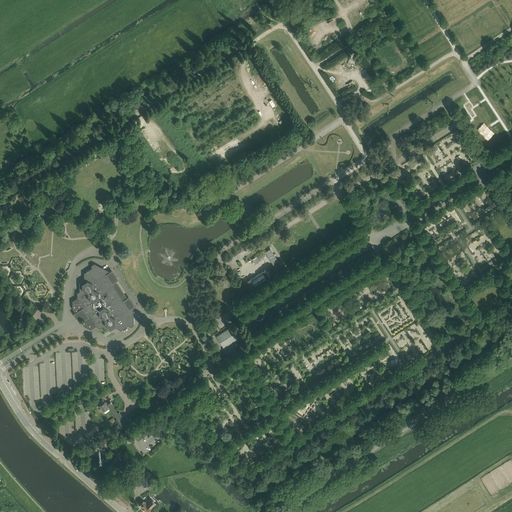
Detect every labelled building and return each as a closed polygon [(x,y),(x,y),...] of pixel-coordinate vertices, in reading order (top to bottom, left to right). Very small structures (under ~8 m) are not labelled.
[(455,170),(444,177),(447,181),(458,174),(455,170)] [(270,249),(265,253),(273,265),(278,262),(270,249)] [(271,273),(282,267),(278,262),(273,265),(268,268),(271,273)] [(124,299),(113,282),(117,280),(116,280),(111,272),(112,271),(111,271),(107,273),(97,268),(92,271),(89,270),(87,272),(87,280),(82,284),(82,290),(77,293),(77,299),(72,302),(73,308),(76,314),(76,313),(78,311),(84,320),(81,321),(81,320),(80,321),(84,326),(89,329),(94,325),(100,328),(102,327),(110,331),(115,327),(115,325),(120,327),(131,321),(130,309),(134,306),(133,306),(128,298),(128,297),(124,299)] [(255,286),(270,277),(265,269),(250,279),(255,286)] [(229,328),(216,337),(223,347),(236,339),(229,328)] [(65,342),(80,341),(80,332),(65,332),(65,342)] [(349,394),(361,388),(359,383),(346,389),(349,394)] [(245,409),(242,404),(240,405),(238,401),(236,401),(241,411),(245,409)] [(109,407),(110,408),(113,406),(110,402),(108,404),(107,402),(105,403),(104,402),(102,404),(100,402),(98,403),(103,411),(109,407)] [(127,425),(123,417),(119,412),(115,415),(123,428),(127,425)] [(144,472),(137,477),(144,488),(151,483),(144,472)] [(150,508),(155,503),(151,499),(150,500),(149,499),(146,502),(146,501),(145,502),(144,501),(140,505),(142,508),(144,510),(146,511),(151,508),(150,508)]
